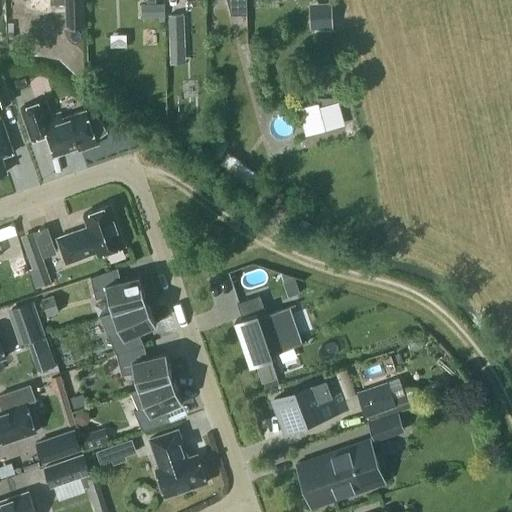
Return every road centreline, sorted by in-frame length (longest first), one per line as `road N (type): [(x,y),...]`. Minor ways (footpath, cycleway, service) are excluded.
road 1 (residential): [(0,210),(129,165),(246,497)]
road 2 (track): [(129,165),(162,174),(274,247),(437,311),(482,361),(511,415)]
